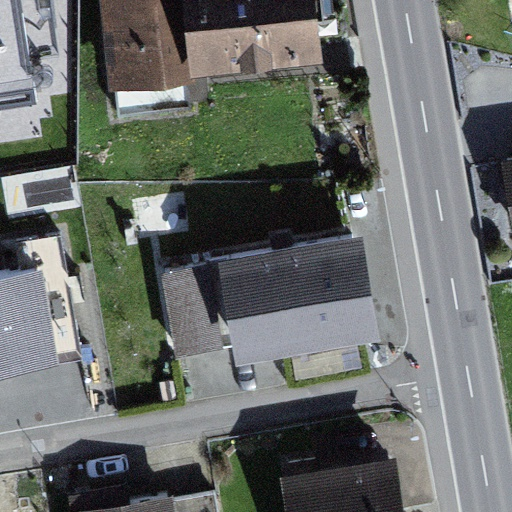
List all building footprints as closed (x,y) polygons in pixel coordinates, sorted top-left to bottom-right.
[(181,0),(98,0),(105,80),(187,74),(181,0)] [(316,0),(192,0),(199,68),(321,57),(316,0)] [(0,101),(15,99),(0,2),(0,101)] [(352,232),(228,252),(243,344),(367,324),(352,232)] [(41,260),(0,266),(0,361),(56,352),(41,260)] [(213,264),(163,272),(176,344),(225,336),(213,264)] [(406,511),(398,453),(281,470),(287,511),(406,511)] [(173,511),(169,487),(71,504),(72,511),(173,511)]
